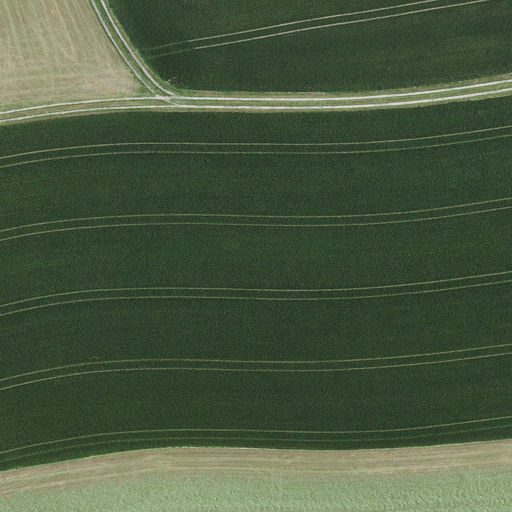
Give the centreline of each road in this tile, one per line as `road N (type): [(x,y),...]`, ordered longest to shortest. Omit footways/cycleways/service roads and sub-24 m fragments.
road 1 (track): [(97,0),(144,76),(170,101),(372,101),(511,85)]
road 2 (track): [(0,116),(170,101)]
